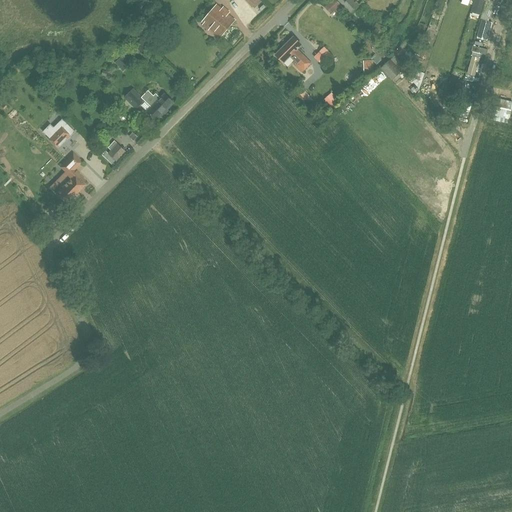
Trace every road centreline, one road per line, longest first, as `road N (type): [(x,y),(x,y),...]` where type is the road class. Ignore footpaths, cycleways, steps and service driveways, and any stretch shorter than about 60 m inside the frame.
road 1 (residential): [(295,0),(53,241),(48,259),(88,348),(74,368),(0,415)]
road 2 (track): [(163,132),(407,381)]
road 3 (residential): [(464,155),(511,0)]
